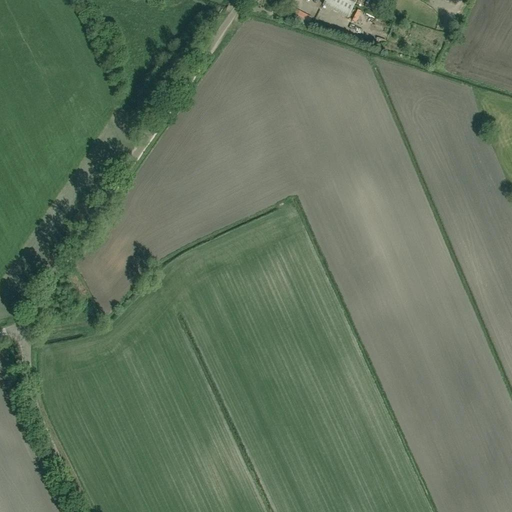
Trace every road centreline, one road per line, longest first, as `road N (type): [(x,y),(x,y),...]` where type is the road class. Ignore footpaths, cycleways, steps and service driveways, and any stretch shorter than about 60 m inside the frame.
road 1 (unclassified): [(27,325),(46,285),(236,9)]
road 2 (unclassified): [(82,511),(31,403),(27,325)]
